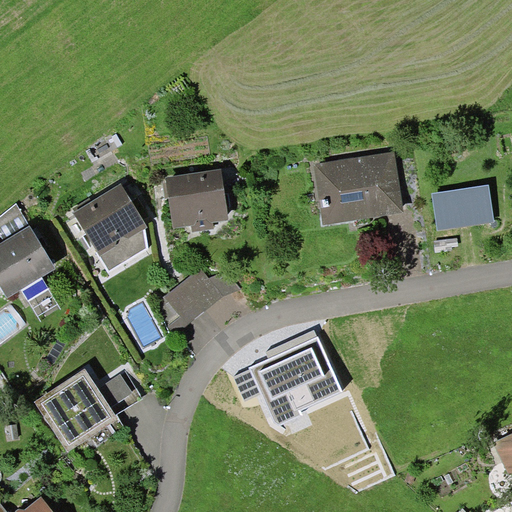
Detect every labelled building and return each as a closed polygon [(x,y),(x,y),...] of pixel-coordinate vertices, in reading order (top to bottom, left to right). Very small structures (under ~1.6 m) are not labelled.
[(188,103),(200,94),(187,79),(176,89),(188,103)] [(394,152),(314,165),(323,225),(404,212),(394,152)] [(221,168),(166,176),(173,228),(191,226),(192,233),(214,230),(213,222),(228,220),(221,168)] [(75,212),(73,213),(100,256),(98,256),(108,272),(148,248),(146,228),(148,226),(121,183),(93,201),(75,212)] [(489,184),(432,193),(438,231),(495,222),(489,184)] [(73,208),(75,212),(93,201),(90,197),(73,208)] [(0,233),(4,241),(30,226),(17,203),(0,217),(0,233)] [(4,241),(0,244),(0,286),(7,298),(55,269),(30,226),(4,241)] [(224,297),(241,290),(228,271),(210,279),(200,269),(154,307),(172,332),(180,332),(224,297)] [(266,352),(269,359),(317,336),(314,329),(266,352)] [(269,359),(249,368),(250,369),(261,394),(276,426),(303,415),(300,410),(344,392),(319,336),(317,336),(269,359)] [(99,388),(85,368),(34,402),(68,452),(118,418),(116,415),(99,388)] [(244,401),(261,394),(250,369),(233,376),(244,401)] [(99,388),(116,415),(143,397),(126,371),(99,388)] [(511,433),(493,442),(509,475),(511,474),(511,433)] [(53,511),(41,496),(25,509),(19,508),(15,511),(53,511)]
